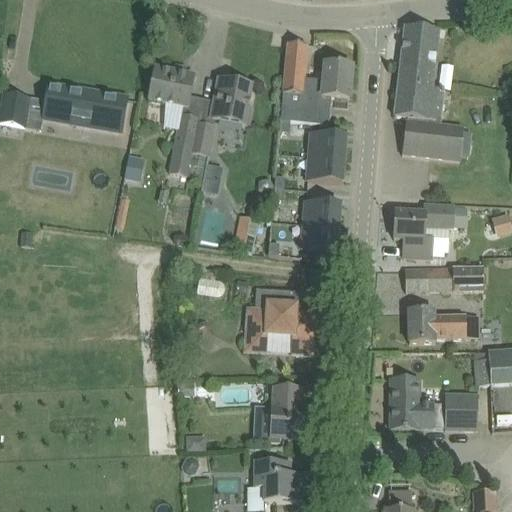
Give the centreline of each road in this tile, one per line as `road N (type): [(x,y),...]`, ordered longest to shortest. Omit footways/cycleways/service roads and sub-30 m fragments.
road 1 (unclassified): [(347,511),(374,16)]
road 2 (unclassified): [(374,16),(316,21),(234,0)]
road 3 (unclassified): [(511,0),(374,16)]
